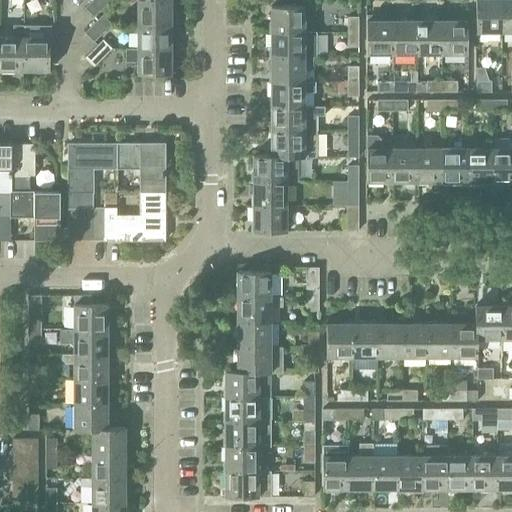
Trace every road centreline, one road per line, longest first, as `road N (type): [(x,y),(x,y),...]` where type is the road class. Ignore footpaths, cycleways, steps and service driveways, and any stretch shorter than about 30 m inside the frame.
road 1 (residential): [(511,268),(435,268),(382,246),(209,248)]
road 2 (residential): [(166,275),(167,511)]
road 3 (residential): [(0,109),(211,109)]
road 4 (residential): [(0,277),(166,275)]
road 5 (residential): [(211,109),(209,248)]
